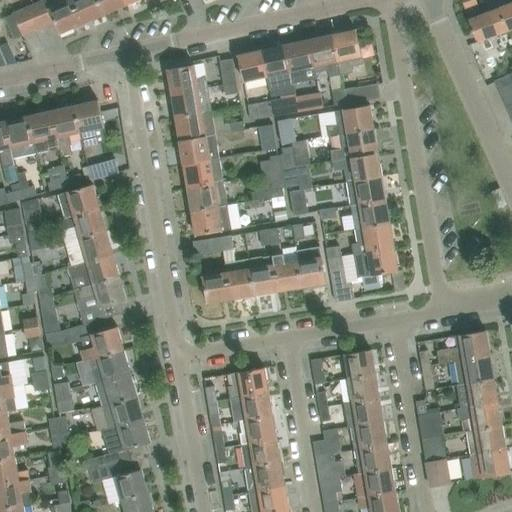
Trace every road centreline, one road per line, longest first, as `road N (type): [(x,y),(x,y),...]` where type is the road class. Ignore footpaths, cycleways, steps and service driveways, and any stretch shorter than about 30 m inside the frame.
road 1 (residential): [(442,314),(390,0)]
road 2 (residential): [(180,359),(129,61)]
road 3 (residential): [(129,61),(367,0)]
road 4 (residential): [(396,321),(425,511)]
road 5 (residential): [(503,161),(432,0)]
road 6 (residential): [(288,340),(317,511)]
road 7 (residential): [(203,511),(180,359)]
road 8 (residential): [(0,84),(129,61)]
